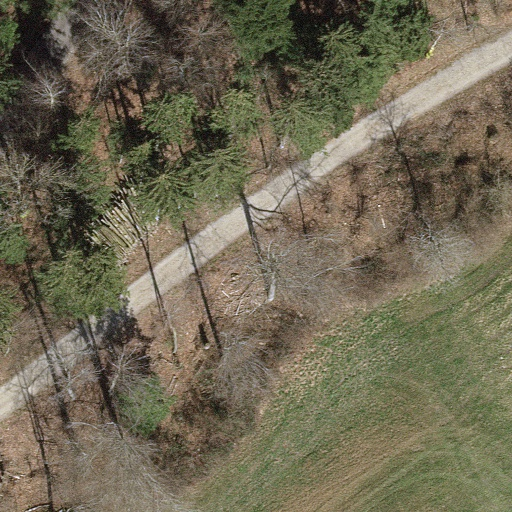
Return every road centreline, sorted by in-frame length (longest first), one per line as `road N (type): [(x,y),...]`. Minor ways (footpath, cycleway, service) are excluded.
road 1 (track): [(511,40),(350,121),(0,418)]
road 2 (unclassified): [(113,0),(0,143)]
